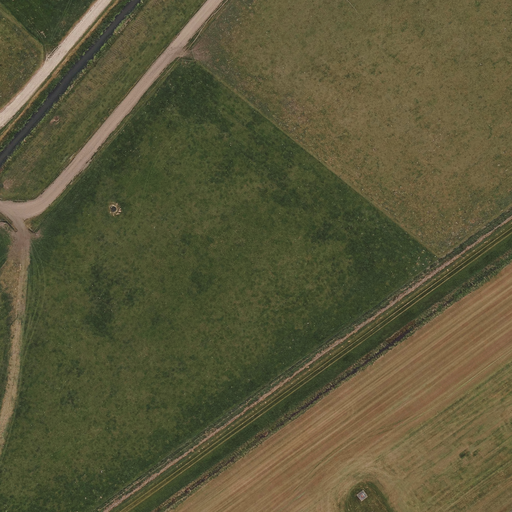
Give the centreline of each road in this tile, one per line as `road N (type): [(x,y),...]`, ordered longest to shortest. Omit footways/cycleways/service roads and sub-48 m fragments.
road 1 (track): [(511,228),(121,511)]
road 2 (unclassified): [(4,208),(48,197),(214,0)]
road 3 (unclassified): [(4,208),(19,221),(25,246),(0,426)]
road 4 (unclassified): [(0,118),(104,0)]
